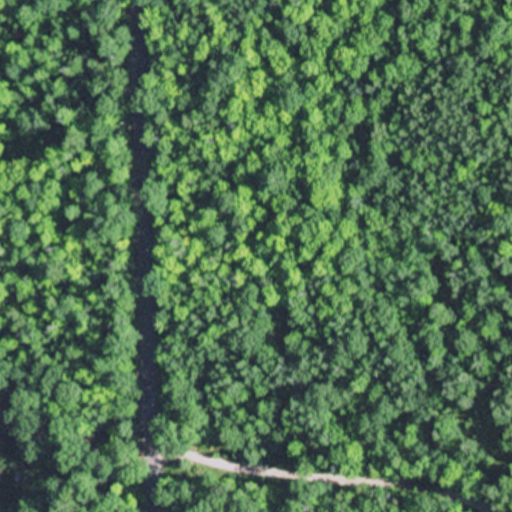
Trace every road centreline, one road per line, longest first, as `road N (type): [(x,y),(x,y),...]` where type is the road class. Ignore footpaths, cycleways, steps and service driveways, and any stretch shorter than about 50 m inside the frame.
road 1 (residential): [(157,511),(140,0)]
road 2 (residential): [(155,453),(455,493),(489,506),(511,446)]
